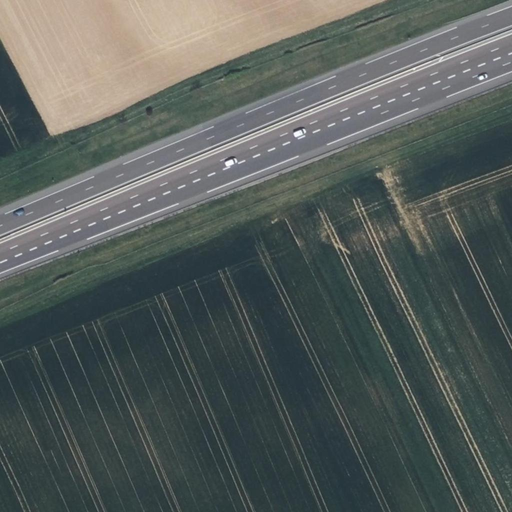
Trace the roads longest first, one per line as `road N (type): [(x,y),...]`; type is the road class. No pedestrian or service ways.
road 1 (motorway): [(511,14),(0,223)]
road 2 (motorway): [(0,258),(511,54)]
road 3 (track): [(511,114),(0,315)]
road 4 (track): [(0,167),(221,68),(424,0)]
